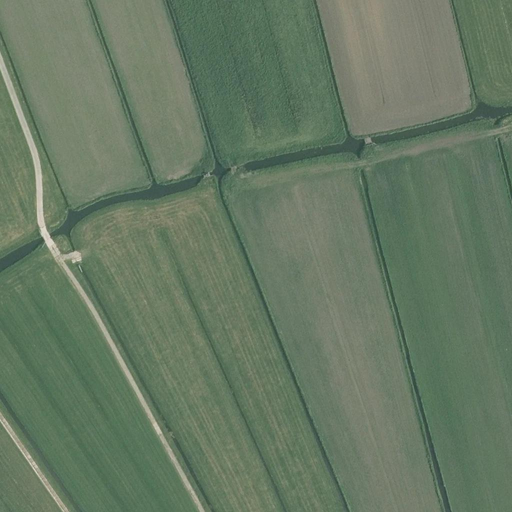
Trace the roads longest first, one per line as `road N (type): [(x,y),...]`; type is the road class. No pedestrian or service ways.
road 1 (track): [(203,511),(58,258),(79,254)]
road 2 (track): [(58,258),(41,228),(36,155),(0,60)]
road 3 (track): [(511,128),(372,160),(363,117)]
road 4 (track): [(372,160),(237,181),(232,163)]
